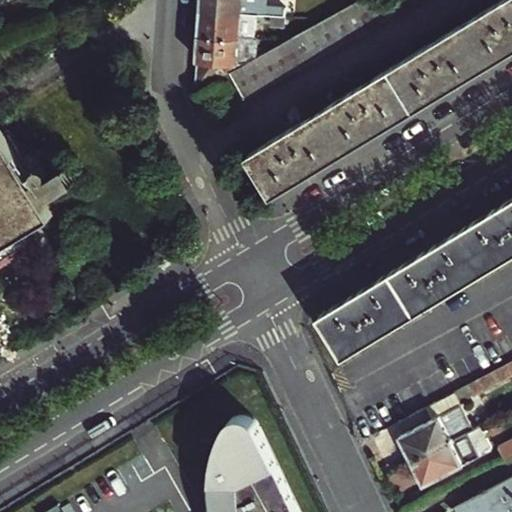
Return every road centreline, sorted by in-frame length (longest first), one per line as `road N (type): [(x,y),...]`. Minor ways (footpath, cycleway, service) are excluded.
road 1 (tertiary): [(511,96),(246,258)]
road 2 (tertiary): [(0,461),(265,300)]
road 3 (tertiary): [(246,258),(0,407)]
road 4 (tertiary): [(265,300),(511,151)]
road 5 (residential): [(246,258),(172,101),(171,0)]
road 6 (residential): [(365,511),(265,300)]
